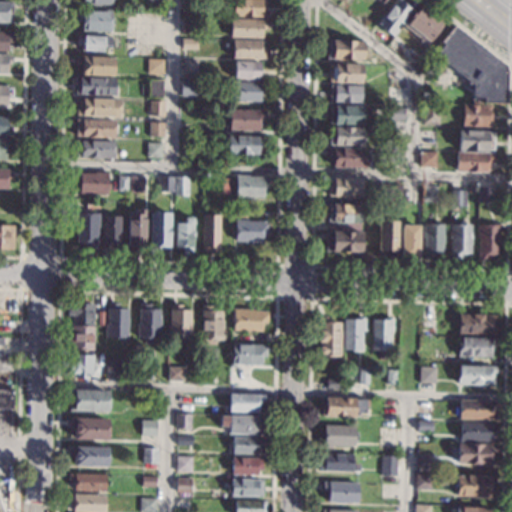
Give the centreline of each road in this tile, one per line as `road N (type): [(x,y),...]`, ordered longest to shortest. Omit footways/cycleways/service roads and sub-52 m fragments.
road 1 (secondary): [(36,511),(47,0)]
road 2 (residential): [(292,281),(0,271)]
road 3 (residential): [(290,511),(292,281)]
road 4 (residential): [(511,285),(292,281)]
road 5 (residential): [(296,0),(294,175)]
